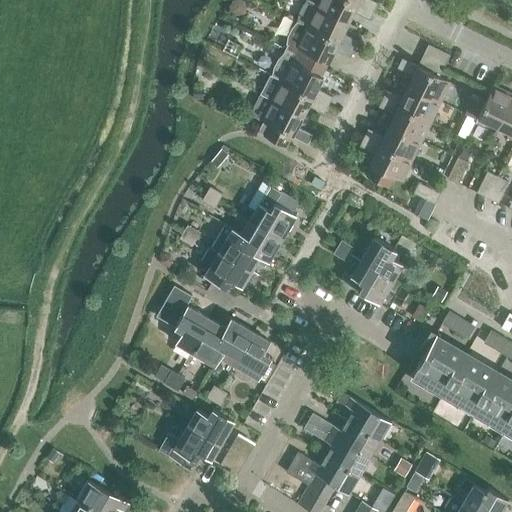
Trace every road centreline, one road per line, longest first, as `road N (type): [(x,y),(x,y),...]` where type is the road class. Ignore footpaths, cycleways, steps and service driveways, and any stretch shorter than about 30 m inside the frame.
road 1 (track): [(147,0),(127,131),(56,265),(26,406),(0,461)]
road 2 (residential): [(324,160),(405,7),(421,15)]
